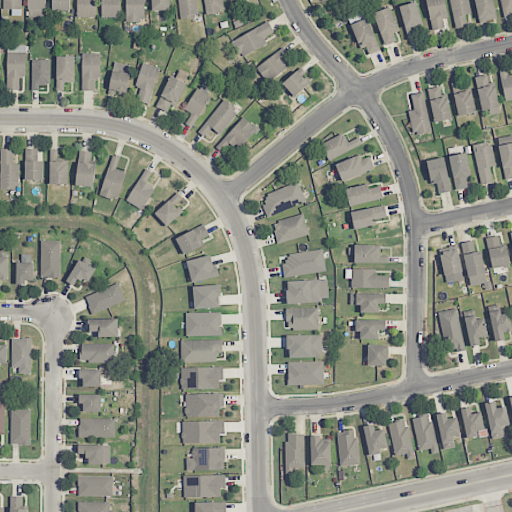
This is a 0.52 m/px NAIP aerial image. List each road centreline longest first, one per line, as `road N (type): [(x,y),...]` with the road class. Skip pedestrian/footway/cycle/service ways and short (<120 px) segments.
road 1 (residential): [(289,0),(315,44),(374,111),(408,184),(417,228),(418,393)]
road 2 (residential): [(511,44),(442,59),(360,92),(224,200)]
road 3 (residential): [(224,200),(243,239),(255,300),(259,511)]
road 4 (residential): [(511,371),(331,407),(259,407)]
road 5 (residential): [(0,120),(130,131),(177,153),(224,200)]
road 6 (residential): [(52,511),(56,314)]
road 7 (residential): [(329,511),(511,473)]
